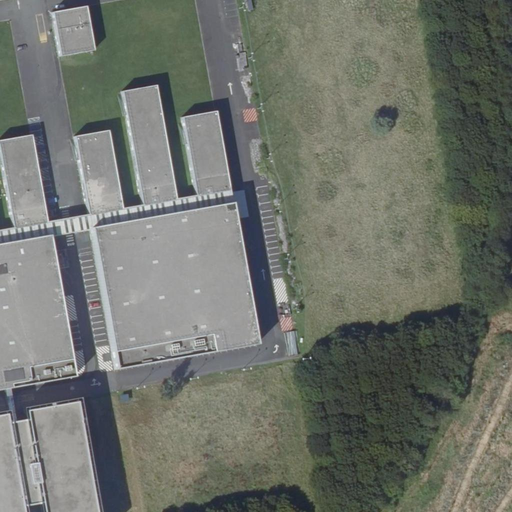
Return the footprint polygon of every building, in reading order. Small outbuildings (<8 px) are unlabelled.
[(52,19),(61,63),(94,57),(86,13),(52,19)] [(138,206),(171,200),(153,92),(119,99),(138,206)] [(192,196),(225,191),(212,112),(179,118),(192,196)] [(84,216),(117,210),(104,131),(70,137),(83,207),(84,216)] [(43,223),(41,214),(29,144),(0,148),(0,167),(11,228),(43,223)] [(85,225),(227,200),(225,191),(192,196),(171,200),(138,206),(117,210),(84,216),(83,207),(41,214),(43,223),(11,228),(0,229),(0,240),(44,232),(85,225)] [(85,225),(111,372),(252,347),(227,200),(85,225)] [(0,392),(69,380),(44,232),(0,240),(0,392)] [(4,424),(0,425),(0,511),(93,511),(75,412),(18,422),(20,434),(6,436),(4,424)]
